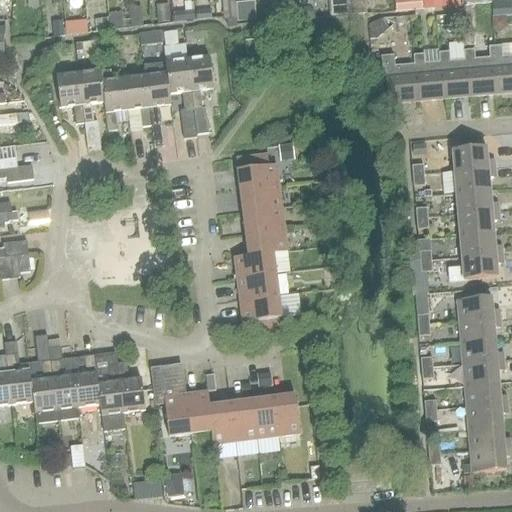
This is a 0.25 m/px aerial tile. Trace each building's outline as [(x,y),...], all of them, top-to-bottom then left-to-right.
[(27,0),(27,9),(38,9),(37,0),(27,0)] [(226,21),(226,26),(228,27),(237,27),(234,0),(221,0),(223,21),(226,21)] [(346,0),(329,0),(331,16),(348,14),(346,0)] [(441,0),(423,0),(424,10),(442,9),(441,0)] [(458,0),(441,0),(442,9),(459,8),(458,0)] [(185,12),(172,13),(173,24),(194,22),(193,11),(193,3),(184,3),(185,12)] [(511,3),(492,6),(493,18),(506,16),(511,15),(511,3)] [(155,6),(157,24),(170,23),(168,5),(155,6)] [(306,7),(300,7),(301,21),(314,19),(313,13),(306,7)] [(211,11),(197,12),(197,21),(211,20),(211,11)] [(121,12),(108,13),(111,33),(124,31),(121,12)] [(461,15),(450,15),(451,27),(462,26),(461,15)] [(107,19),(94,20),(96,35),(109,33),(107,19)] [(142,19),(130,20),(131,30),(143,29),(142,19)] [(381,19),(369,24),(370,39),(377,39),(389,29),(381,19)] [(62,21),(52,22),(54,38),(64,37),(62,21)] [(85,22),(75,24),(76,36),(87,35),(85,22)] [(206,30),(184,32),(185,41),(207,39),(206,30)] [(176,31),(164,33),(165,48),(178,46),(176,31)] [(463,48),(473,47),(473,35),(463,36),(463,48)] [(246,57),(268,55),(267,41),(245,43),(246,57)] [(96,56),(94,43),(75,45),(76,53),(83,52),(88,57),(96,56)] [(74,45),(64,46),(65,56),(75,55),(74,45)] [(488,49),(489,59),(491,59),(495,97),(511,95),(511,57),(502,58),(501,48),(488,49)] [(491,59),(489,59),(475,61),(474,52),(463,53),(464,62),(466,61),(470,99),(495,97),(491,59)] [(466,61),(464,62),(450,63),(449,54),(438,55),(439,64),(442,64),(445,101),(470,99),(466,61)] [(442,64),(439,64),(424,65),(424,56),(413,57),(414,66),(416,66),(420,103),(445,101),(442,64)] [(416,66),(414,66),(394,68),(393,57),(380,58),(381,70),(384,70),(387,106),(420,103),(416,66)] [(193,111),(202,110),(200,93),(213,91),(209,59),(187,62),(193,111)] [(193,111),(187,62),(165,65),(166,76),(169,97),(182,95),(184,112),(193,111)] [(170,108),(169,97),(166,76),(163,76),(161,65),(143,68),(144,78),(150,128),(160,127),(157,109),(170,108)] [(104,105),(101,84),(100,73),(78,76),(84,126),(93,124),(91,107),(104,105)] [(75,127),(84,126),(78,76),(56,79),(60,111),(73,109),(75,127)] [(144,78),(123,81),(127,113),(139,112),(142,130),(150,128),(144,78)] [(127,113),(123,81),(101,84),(104,105),(107,134),(117,133),(115,115),(127,113)] [(205,109),(202,110),(193,111),(196,137),(208,135),(205,109)] [(193,111),(184,112),(180,112),(183,141),(196,140),(196,137),(193,111)] [(0,118),(0,126),(17,125),(16,116),(0,118)] [(97,124),(93,124),(84,126),(87,153),(101,151),(97,124)] [(163,148),(160,127),(150,128),(153,150),(163,148)] [(292,143),(279,145),(281,159),(294,158),(292,143)] [(422,146),(413,147),(413,157),(423,156),(422,146)] [(454,175),(495,171),(494,162),(487,163),(486,150),(452,153),(454,175)] [(261,169),(269,168),(267,156),(259,157),(261,169)] [(245,171),(253,170),(251,157),(244,158),(245,171)] [(253,170),(261,169),(259,157),(251,157),(253,170)] [(245,171),(244,158),(236,159),(237,172),(245,171)] [(0,172),(17,170),(15,161),(0,162),(0,172)] [(245,171),(237,172),(236,172),(239,195),(279,189),(276,167),(269,168),(261,169),(253,170),(245,171)] [(412,178),(424,177),(423,167),(411,168),(412,178)] [(0,181),(6,180),(7,185),(33,182),(31,168),(17,170),(0,172),(0,181)] [(495,171),(454,175),(455,196),(490,193),(489,181),(496,180),(495,171)] [(412,178),(413,189),(425,188),(424,177),(412,178)] [(279,189),(239,195),(242,216),(282,211),(279,189)] [(490,193),(455,196),(457,218),(498,214),(498,205),(491,206),(490,193)] [(0,206),(0,215),(6,215),(11,214),(10,205),(0,206)] [(427,210),(415,211),(416,221),(427,220),(427,210)] [(282,211),(242,216),(245,237),(285,232),(282,211)] [(0,230),(5,230),(4,225),(8,225),(7,223),(17,222),(16,214),(11,214),(6,215),(0,215),(0,230)] [(498,214),(457,218),(459,239),(493,236),(492,224),(499,223),(498,214)] [(427,220),(416,221),(417,232),(428,231),(427,220)] [(332,228),(320,229),(321,245),(333,244),(332,228)] [(285,232),(245,237),(247,258),(274,256),(287,254),(285,232)] [(493,236),(459,239),(461,261),(502,257),(501,248),(495,249),(493,236)] [(0,250),(0,260),(28,257),(26,243),(2,246),(3,251),(0,250)] [(419,264),(431,263),(430,253),(418,254),(419,264)] [(236,282),(277,277),(274,256),(247,258),(233,260),(236,282)] [(0,282),(7,282),(20,280),(19,275),(30,274),(28,257),(0,260),(0,282)] [(502,257),(461,261),(462,269),(447,270),(449,284),(497,280),(496,267),(503,266),(502,257)] [(431,263),(419,264),(420,275),(432,274),(431,263)] [(277,277),(236,282),(239,303),(279,298),(277,277)] [(273,321),(281,320),(282,320),(279,298),(239,303),(242,326),(257,323),(265,322),(273,321)] [(458,325),(499,321),(499,312),(492,313),(491,300),(456,303),(458,325)] [(417,328),(429,327),(428,317),(416,318),(417,328)] [(281,320),(273,321),(274,333),(282,332),(281,320)] [(273,321),(265,322),(266,334),(274,333),(273,321)] [(499,321),(458,325),(460,346),(495,343),(493,331),(500,330),(499,321)] [(265,322),(257,323),(258,335),(266,334),(265,322)] [(417,328),(418,339),(430,338),(429,327),(417,328)] [(29,368),(29,372),(33,406),(36,426),(57,423),(48,351),(49,351),(47,337),(34,338),(38,367),(29,368)] [(496,356),(495,343),(460,346),(462,368),(503,364),(502,355),(496,356)] [(5,358),(11,408),(33,406),(29,372),(17,374),(15,357),(17,357),(16,344),(3,346),(5,358)] [(48,351),(57,423),(79,421),(78,411),(74,378),(62,379),(60,362),(62,362),(61,350),(49,351),(48,351)] [(0,409),(11,408),(5,358),(0,358),(0,409)] [(86,376),(74,378),(78,411),(100,408),(97,386),(94,358),(84,359),(86,376)] [(432,360),(420,361),(421,371),(432,370),(432,360)] [(504,373),(503,364),(462,368),(464,389),(498,386),(497,374),(504,373)] [(126,365),(117,366),(123,417),(145,414),(141,380),(128,382),(126,365)] [(109,384),(97,386),(100,408),(103,435),(125,432),(123,417),(117,366),(107,367),(109,384)] [(190,436),(185,397),(182,369),(163,371),(165,393),(171,393),(172,399),(164,400),(168,439),(190,436)] [(432,370),(421,371),(422,382),(433,381),(432,370)] [(270,375),(256,376),(257,388),(271,387),(270,375)] [(205,377),(207,393),(216,392),(214,376),(205,377)] [(250,386),(240,386),(241,395),(251,394),(250,386)] [(464,389),(466,410),(507,407),(506,398),(499,399),(498,386),(464,389)] [(207,394),(185,397),(190,436),(211,433),(209,409),(207,394)] [(295,398),(273,401),(278,439),(300,436),(295,398)] [(256,442),(278,439),(273,401),(252,403),(256,442)] [(230,406),(235,444),(256,442),(252,403),(230,406)] [(435,403),(424,404),(424,414),(436,413),(435,403)] [(209,409),(211,433),(213,447),(235,444),(230,406),(209,409)] [(508,416),(507,407),(466,410),(468,432),(502,429),(501,417),(508,416)] [(436,413),(424,414),(425,425),(437,424),(436,413)] [(468,432),(470,453),(511,450),(510,441),(503,442),(502,429),(468,432)] [(439,446),(427,447),(428,457),(440,456),(439,446)] [(72,464),(82,464),(82,447),(72,447),(72,464)] [(511,459),(511,450),(470,453),(471,467),(462,467),(463,476),(506,473),(505,459),(511,459)] [(62,469),(70,468),(69,456),(61,457),(62,469)] [(440,456),(428,457),(429,468),(441,467),(440,456)] [(309,469),(310,482),(320,481),(318,468),(309,469)] [(167,498),(184,497),(183,494),(182,482),(181,475),(164,477),(167,498)] [(472,477),(462,478),(463,492),(473,492),(472,477)] [(123,480),(110,481),(112,497),(125,495),(123,480)] [(192,481),(182,482),(183,494),(194,493),(192,481)] [(160,483),(132,485),(134,502),(162,499),(160,483)]
